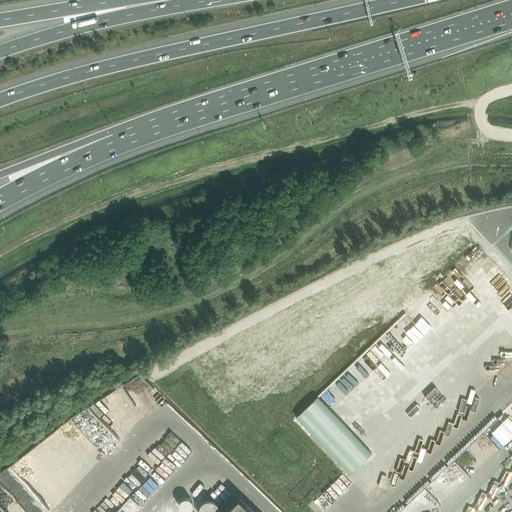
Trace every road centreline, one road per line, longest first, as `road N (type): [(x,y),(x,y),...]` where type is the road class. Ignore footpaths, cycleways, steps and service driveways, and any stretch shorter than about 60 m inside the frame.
road 1 (track): [(486,101),(119,203),(0,260)]
road 2 (motorway): [(405,0),(104,69),(0,102)]
road 3 (motorway): [(143,129),(511,13)]
road 4 (motorway): [(186,0),(0,50)]
road 5 (motorway): [(0,199),(143,129)]
road 6 (motorway): [(0,175),(143,129)]
